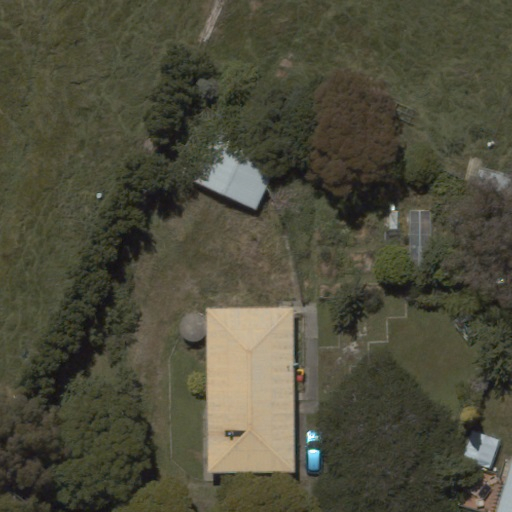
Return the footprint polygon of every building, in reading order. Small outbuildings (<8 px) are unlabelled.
[(397,85),(371,117),(400,141),(426,109),(397,85)] [(219,128),(191,183),(250,212),(278,158),(219,128)] [(433,272),(430,207),(380,210),(383,274),(433,272)] [(290,302),(208,304),(211,469),(293,467),(290,302)] [(511,511),(511,456),(510,456),(493,511),(511,511)]
